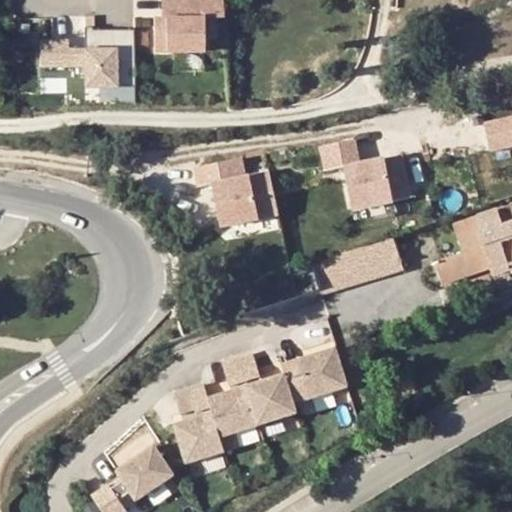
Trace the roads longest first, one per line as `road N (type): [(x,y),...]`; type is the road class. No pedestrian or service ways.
road 1 (residential): [(328,511),(511,400)]
road 2 (tertiary): [(0,425),(100,355),(126,322),(131,295)]
road 3 (tertiary): [(4,197),(98,223),(127,253),(131,295)]
road 4 (tertiary): [(131,295),(0,389)]
